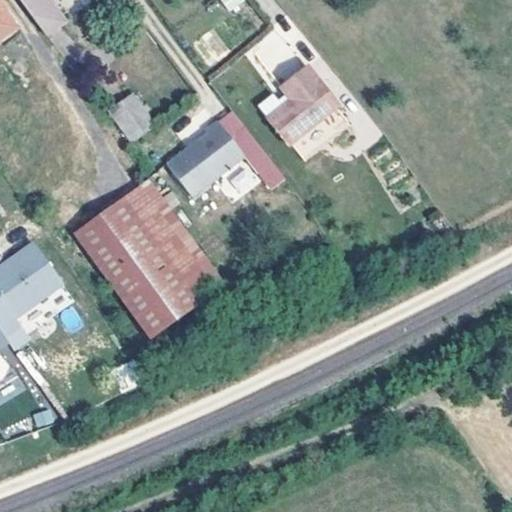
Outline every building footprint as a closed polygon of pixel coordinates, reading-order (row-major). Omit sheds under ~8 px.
[(19,0),(47,36),(63,24),(45,0),(19,0)] [(243,0),(220,0),(230,13),(245,2),(243,0)] [(0,4),(0,40),(17,29),(0,4)] [(287,149),(337,109),(306,69),(280,89),(290,103),(266,122),(287,149)] [(134,100),(116,112),(135,140),(153,128),(134,100)] [(193,196),(245,158),(218,120),(206,129),(208,132),(167,162),(193,196)] [(155,336),(227,284),(153,181),(81,233),(155,336)] [(0,333),(6,342),(22,331),(16,322),(64,288),(34,247),(0,271),(0,333)] [(59,314),(70,333),(83,324),(72,306),(59,314)] [(0,351),(9,346),(0,333),(0,351)] [(0,434),(7,444),(17,441),(1,418),(0,417),(0,434)]
